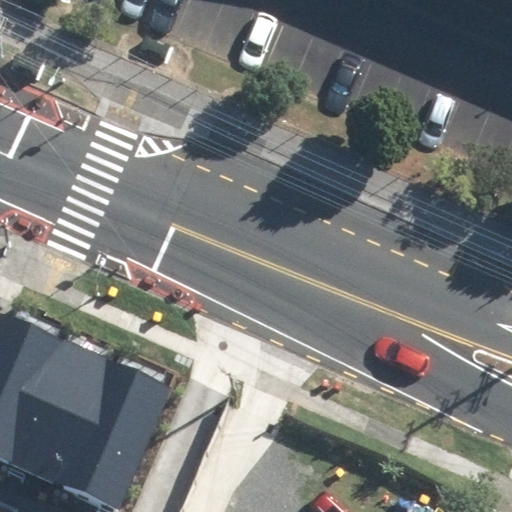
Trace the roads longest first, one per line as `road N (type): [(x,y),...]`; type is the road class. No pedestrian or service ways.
road 1 (tertiary): [(0,151),(369,309)]
road 2 (tertiary): [(511,408),(463,382),(369,309)]
road 3 (tertiary): [(369,309),(511,333)]
